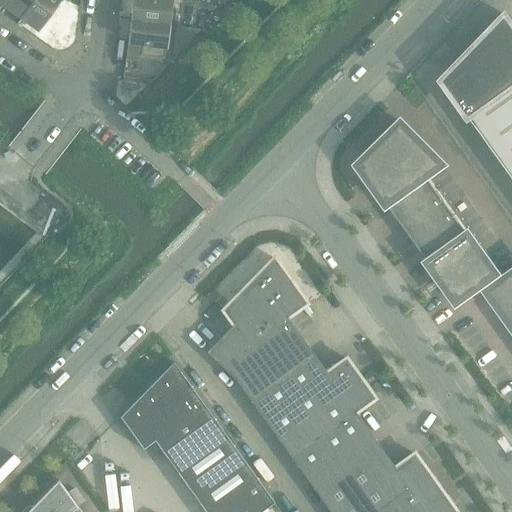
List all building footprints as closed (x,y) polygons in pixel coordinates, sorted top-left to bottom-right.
[(22,18),(35,0),(7,0),(4,5),(22,18)] [(39,30),(60,0),(35,0),(22,18),(39,30)] [(169,26),(171,0),(132,0),(130,21),(169,26)] [(511,22),(508,16),(446,81),(511,173),(511,22)] [(164,59),(169,26),(130,21),(127,43),(142,44),(140,56),(164,59)] [(125,108),(150,84),(116,80),(114,96),(125,108)] [(361,165),(459,302),(498,274),(428,176),(444,164),(403,123),(361,165)] [(236,382),(238,384),(301,339),(287,318),(306,304),(273,258),(222,311),(233,325),(206,353),(236,382)] [(511,275),(489,292),(503,311),(511,305),(511,275)] [(511,305),(503,311),(511,323),(511,305)] [(238,384),(285,451),(368,391),(345,359),(326,373),(301,339),(238,384)] [(173,363),(120,417),(142,449),(154,440),(205,511),(264,511),(274,505),(173,363)] [(285,451),(329,511),(339,511),(396,471),(394,468),(355,413),(374,399),(368,391),(285,451)] [(339,511),(455,511),(413,454),(394,468),(396,471),(339,511)] [(58,481),(26,511),(80,511),(59,483),(59,482),(58,481)]
